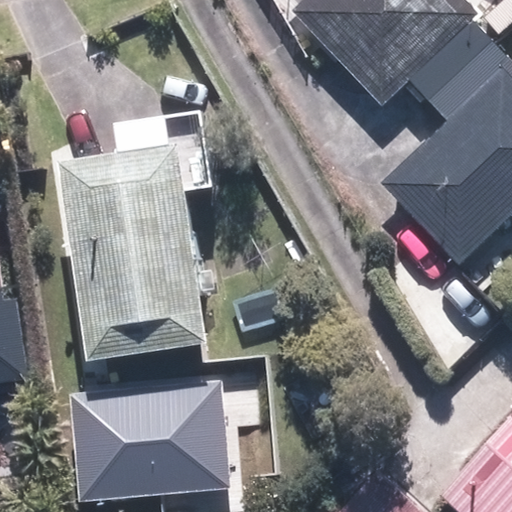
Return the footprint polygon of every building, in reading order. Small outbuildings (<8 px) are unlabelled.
[(472,20),(453,0),(305,0),(288,17),(377,109),(405,82),(447,126),(386,183),(460,261),(511,211),(511,86),(500,74),(507,67),(467,26),(472,20)] [(165,154),(51,172),(81,369),(195,351),(165,154)] [(3,304),(0,285),(0,380),(29,376),(18,302),(3,304)] [(221,381),(69,394),(78,501),(230,488),(221,381)] [(511,511),(511,421),(437,499),(450,511),(511,511)] [(422,511),(393,484),(366,511),(422,511)]
